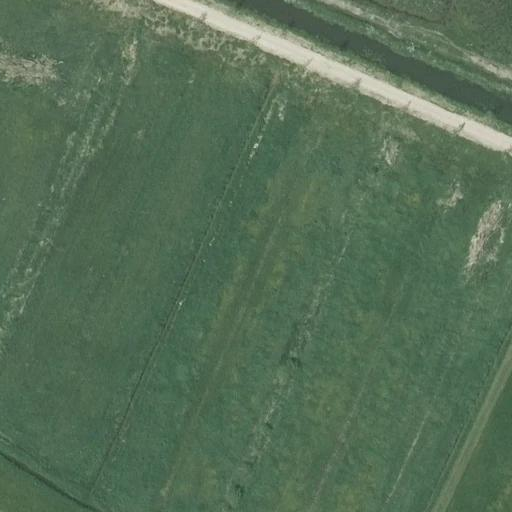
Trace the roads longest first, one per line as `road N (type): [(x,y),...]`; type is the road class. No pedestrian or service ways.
road 1 (unclassified): [(511,140),(180,0)]
road 2 (track): [(511,74),(334,0)]
